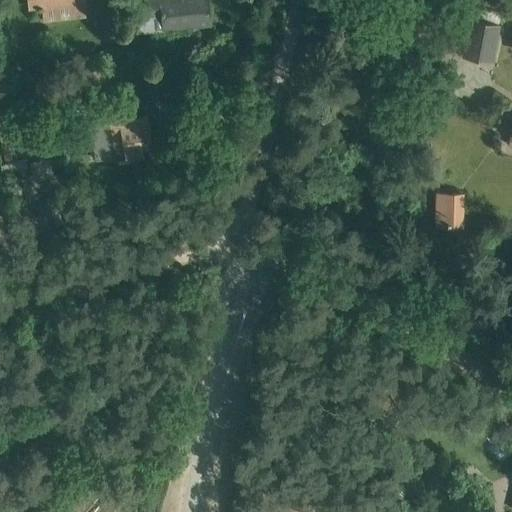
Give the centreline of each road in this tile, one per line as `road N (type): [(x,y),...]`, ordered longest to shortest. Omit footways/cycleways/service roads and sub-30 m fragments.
road 1 (unclassified): [(511,396),(401,321),(242,236),(300,0)]
road 2 (track): [(242,236),(0,308)]
